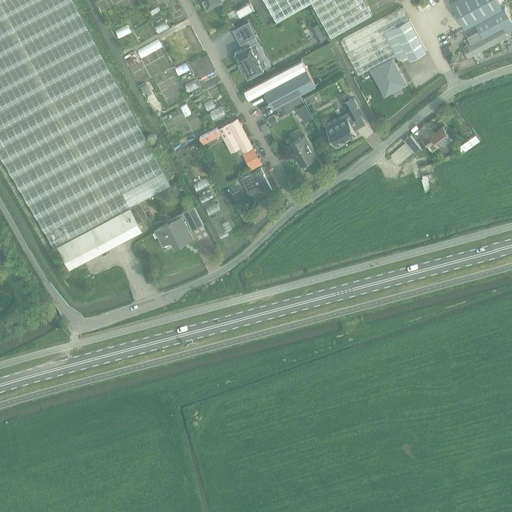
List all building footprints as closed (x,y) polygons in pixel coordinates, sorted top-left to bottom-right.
[(0,0),(0,156),(31,209),(53,247),(56,246),(61,255),(68,269),(141,231),(137,223),(146,218),(139,203),(170,187),(113,78),(71,0),(0,0)] [(202,0),(207,9),(222,0),(202,0)] [(511,0),(266,0),(277,19),(312,0),(331,34),(372,12),(364,0),(511,0)] [(468,28),(476,23),(505,8),(501,0),(455,0),(453,1),(468,28)] [(250,3),(236,11),(240,17),(254,9),(250,3)] [(407,84),(398,67),(392,57),(397,55),(399,59),(407,55),(410,61),(427,52),(403,8),(341,41),(354,64),(359,75),(372,68),(386,95),(407,84)] [(511,22),(511,20),(505,8),(476,23),(480,30),(468,37),(471,44),(464,48),(469,57),(508,36),(503,27),(511,22)] [(255,36),(248,23),(234,30),(241,43),(242,43),(244,48),(235,53),(236,54),(240,62),(239,62),(243,69),(244,69),(248,77),(248,78),(249,77),(263,70),(264,69),(263,68),(259,61),(260,60),(256,53),(255,54),(251,46),(251,45),(250,45),(249,46),(246,40),(255,36)] [(322,32),(315,36),(318,42),(325,38),(322,32)] [(452,54),(447,57),(450,63),(455,60),(452,54)] [(270,76),(244,90),(249,99),(264,91),(274,109),(282,104),(286,112),(304,103),(300,95),(305,92),(316,86),(302,60),(291,65),(281,71),(270,76)] [(313,93),(304,98),(308,105),(317,100),(313,93)] [(327,129),(336,146),(337,145),(336,145),(356,134),(357,135),(357,134),(355,130),(359,127),(354,119),(361,115),(352,97),(344,102),(352,116),(328,129),(327,129)] [(267,119),(270,125),(276,122),(273,116),(267,119)] [(231,152),(238,148),(241,154),(243,153),(251,167),(260,162),(261,164),(262,163),(238,119),(218,129),(223,138),(231,152)] [(422,138),(433,152),(440,146),(439,145),(451,136),(443,126),(431,135),(429,132),(422,138)] [(208,134),(200,138),(203,144),(205,148),(223,138),(218,129),(218,130),(217,129),(208,134)] [(156,136),(155,136),(155,135),(154,135),(153,134),(152,134),(151,134),(150,135),(149,135),(148,136),(147,137),(147,138),(147,139),(147,140),(147,141),(147,142),(148,142),(149,143),(150,144),(151,144),(152,144),(153,144),(154,144),(155,143),(156,142),(156,141),(157,140),(157,139),(157,138),(156,137),(156,136)] [(306,162),(316,157),(305,136),(290,145),(298,159),(297,160),(300,167),(307,163),(306,162)] [(468,140),(458,147),(461,151),(463,149),(465,151),(472,146),(468,140)] [(161,146),(160,145),(159,144),(158,144),(157,144),(156,144),(155,144),(154,144),(153,145),(153,146),(152,146),(152,147),(152,148),(152,149),(152,150),(152,151),(153,152),(153,153),(154,153),(155,154),(156,154),(157,154),(158,154),(159,154),(160,153),(161,152),(162,151),(162,150),(162,149),(162,148),(162,147),(161,146)] [(420,167),(412,170),(415,180),(423,178),(427,191),(437,188),(432,173),(435,172),(432,163),(420,167)] [(261,169),(241,179),(253,201),(273,190),(261,169)] [(246,205),(240,209),(243,214),(249,211),(246,205)] [(181,216),(154,230),(162,245),(170,241),(173,247),(185,241),(186,242),(193,238),(188,230),(191,229),(191,230),(203,224),(194,206),(182,212),(184,215),(181,216)]
